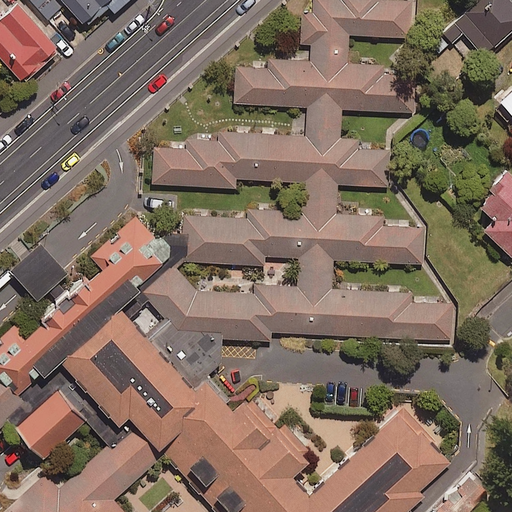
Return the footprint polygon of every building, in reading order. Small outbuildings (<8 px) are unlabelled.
[(0,423),(8,417),(43,454),(85,417),(108,441),(64,482),(48,465),(0,509),(0,511),(404,511),(424,495),(419,488),(450,460),(403,406),(399,409),(397,407),(310,487),(292,469),(307,456),(303,451),(309,446),(284,421),(280,424),(276,419),(274,421),(253,397),(248,400),(243,395),(233,405),(205,373),(220,359),(222,336),(271,338),(271,329),(451,340),(452,303),(410,300),(411,291),(332,285),(333,257),(422,263),(424,225),(382,223),(383,214),(335,211),(337,182),(387,184),(390,148),(357,146),(358,136),(340,135),(342,107),(413,111),(416,73),(385,72),(386,62),(346,61),(349,32),(411,36),(412,0),(313,0),(312,10),(302,10),(300,42),(311,42),(309,57),(268,55),(267,65),(235,63),(232,100),(306,105),(305,133),(219,128),(218,137),(186,136),(186,145),(154,143),(151,180),(236,185),(236,176),(303,179),(301,208),(248,206),(247,215),(183,212),(182,230),(167,228),(162,233),(154,233),(135,212),(90,252),(101,264),(87,276),(84,272),(40,312),(42,316),(27,329),(17,317),(0,332),(0,428),(2,427),(0,425),(0,423)] [(64,0),(88,25),(110,5),(118,13),(131,0),(64,0)] [(511,32),(511,0),(482,0),(463,18),(492,50),(511,32)] [(0,22),(0,52),(25,82),(61,51),(21,4),(0,22)] [(170,86),(162,76),(126,107),(134,116),(170,86)] [(511,92),(499,104),(511,118),(511,92)] [(511,180),(506,174),(476,207),(492,223),(483,233),(511,260),(511,180)] [(431,511),(466,511),(487,491),(469,473),(431,511)]
